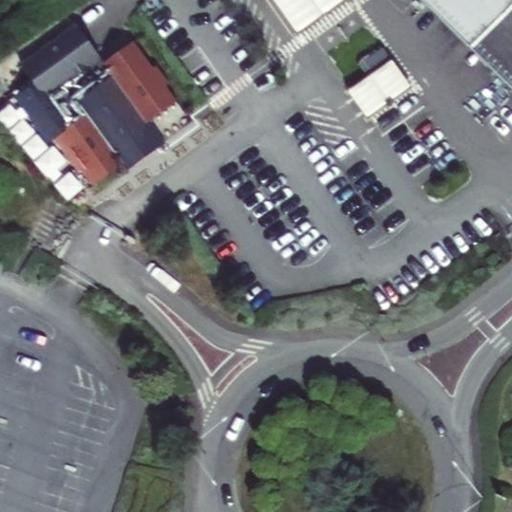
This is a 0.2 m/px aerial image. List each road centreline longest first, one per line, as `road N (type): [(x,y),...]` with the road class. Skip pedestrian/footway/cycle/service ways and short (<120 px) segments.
road 1 (tertiary): [(368,361),(295,364),(253,394),(219,454),(220,511)]
road 2 (unclassified): [(511,289),(430,345),(368,361)]
road 3 (unclassified): [(451,450),(463,392),(511,332)]
road 4 (tertiary): [(451,450),(433,405),(404,378),(368,361)]
